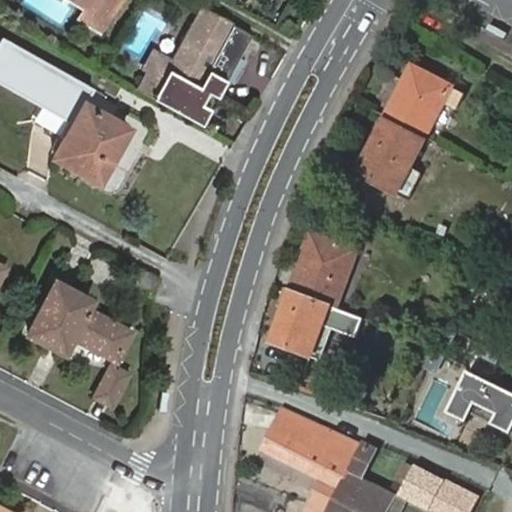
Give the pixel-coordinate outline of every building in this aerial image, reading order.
[(89,0),(63,0),(82,12),(89,0)] [(89,0),(82,12),(90,17),(84,27),(97,34),(110,12),(106,9),(110,0),(89,0)] [(110,12),(117,0),(110,0),(106,9),(110,12)] [(229,0),(245,8),(249,0),(229,0)] [(249,33),(203,8),(188,35),(197,40),(188,56),(192,58),(190,61),(194,63),(184,79),(206,92),(214,97),(249,33)] [(90,17),(82,12),(76,22),(84,27),(90,17)] [(2,34),(0,38),(0,78),(42,102),(33,120),(63,137),(84,100),(99,109),(107,96),(91,87),(93,85),(2,34)] [(148,73),(138,89),(199,123),(208,106),(200,102),(206,92),(184,79),(194,63),(190,61),(192,58),(188,56),(197,40),(188,35),(173,61),(154,49),(143,70),(148,73)] [(415,70),(388,120),(427,141),(447,104),(457,109),(464,95),(415,70)] [(63,137),(54,154),(98,179),(128,127),(84,100),(63,137)] [(427,141),(388,120),(359,175),(398,195),(427,141)] [(331,307),(336,309),(358,252),(313,235),(291,292),(331,307)] [(155,279),(139,270),(130,287),(146,296),(155,279)] [(90,302),(52,282),(24,334),(49,347),(58,331),(111,361),(93,397),(110,406),(129,370),(114,360),(129,331),(86,308),(90,302)] [(331,307),(291,292),(272,343),(311,358),(312,356),(323,327),(331,307)] [(323,327),(312,356),(323,361),(334,332),(323,327)] [(308,373),(303,390),(319,395),(324,377),(308,373)] [(511,395),(466,374),(446,414),(465,424),(469,415),(511,435),(511,395)] [(309,511),(328,511),(362,446),(284,411),(265,449),(322,479),(307,511),(309,511)] [(379,448),(364,442),(362,446),(328,511),(391,511),(399,499),(362,480),(379,448)] [(415,468),(400,496),(412,502),(431,511),(432,511),(434,510),(437,511),(473,511),(477,505),(443,486),(445,483),(415,468)] [(400,496),(399,499),(391,511),(406,511),(412,502),(400,496)]
